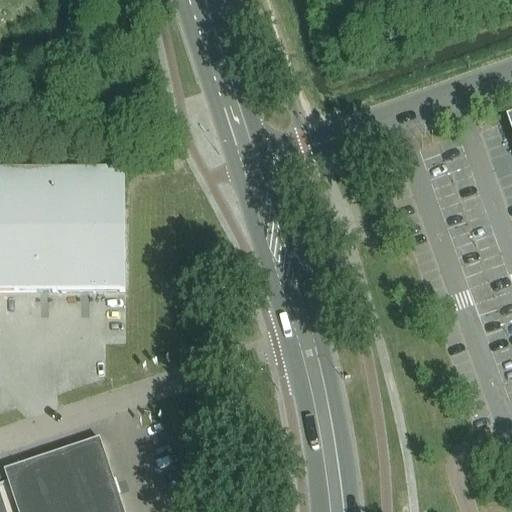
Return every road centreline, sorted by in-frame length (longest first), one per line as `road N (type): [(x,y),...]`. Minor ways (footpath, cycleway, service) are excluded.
road 1 (unclassified): [(0,439),(305,338)]
road 2 (unclassified): [(250,166),(511,73)]
road 3 (tertiary): [(305,338),(250,166)]
road 4 (tertiary): [(305,338),(337,511)]
road 5 (tertiary): [(250,166),(196,0)]
road 6 (track): [(150,114),(0,123)]
